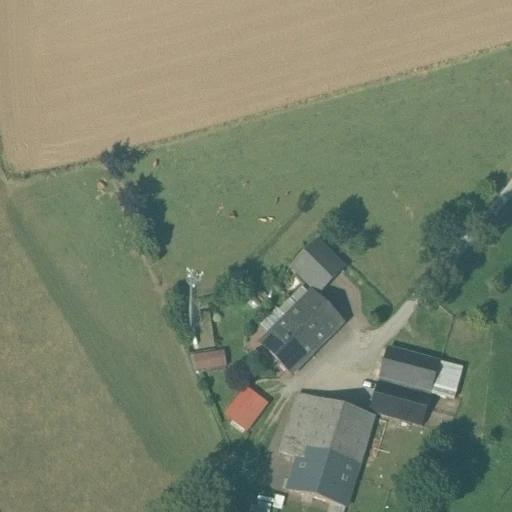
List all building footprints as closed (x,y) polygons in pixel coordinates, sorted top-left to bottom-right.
[(293,269),(319,294),(342,271),(317,245),(293,269)] [(312,296),(263,347),(291,374),(342,324),(312,296)] [(387,349),(369,415),(374,416),(406,425),(423,430),(432,396),(454,401),(461,371),(440,366),(441,363),(387,349)] [(197,374),(226,369),(223,353),(194,359),(197,374)] [(245,391),(225,418),(247,434),(267,406),(245,391)] [(297,460),(287,493),(346,511),(374,416),(369,415),(369,417),(298,397),(279,455),(297,460)] [(253,502),(250,511),(269,511),(271,506),(253,502)]
